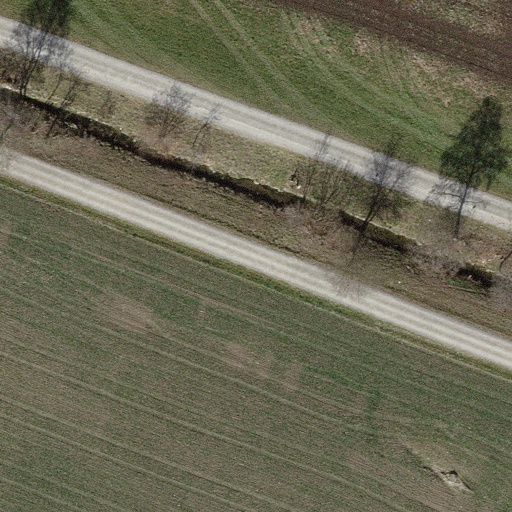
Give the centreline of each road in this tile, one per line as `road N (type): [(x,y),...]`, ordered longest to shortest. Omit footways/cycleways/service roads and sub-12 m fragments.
road 1 (track): [(0,161),(511,356)]
road 2 (track): [(511,215),(0,30)]
